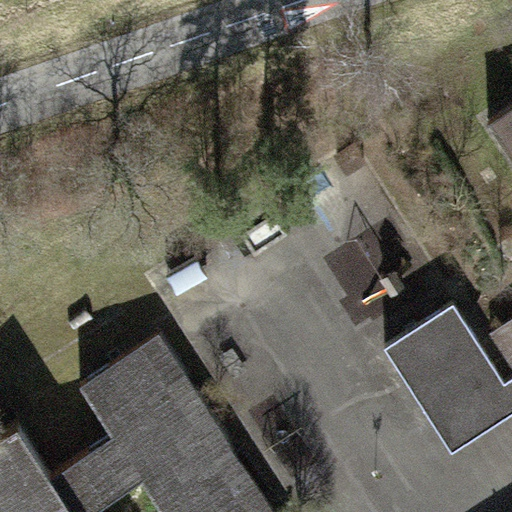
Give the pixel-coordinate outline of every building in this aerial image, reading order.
[(511,108),(492,121),(511,151),(511,108)] [(375,242),(340,252),(353,301),(389,291),(375,242)] [(511,413),(511,379),(508,382),(457,303),(389,346),(456,450),(511,413)] [(511,318),(493,330),(511,359),(511,318)] [(0,438),(0,511),(275,511),(161,333),(82,384),(114,433),(52,472),(22,425),(0,438)]
